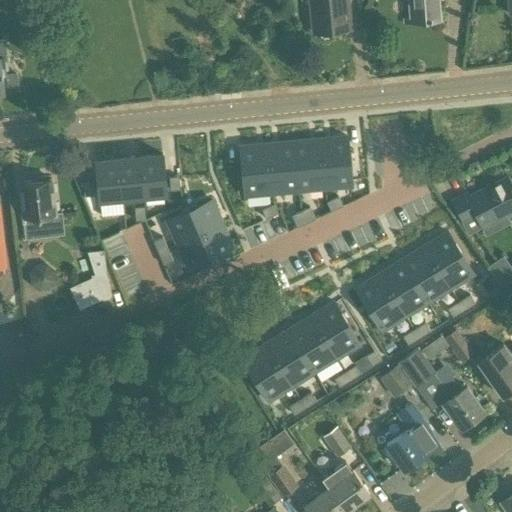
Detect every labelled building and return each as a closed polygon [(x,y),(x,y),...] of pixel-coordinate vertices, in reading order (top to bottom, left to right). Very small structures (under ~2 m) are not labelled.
[(321,36),(333,31),(350,29),(347,0),(305,0),(311,14),(313,33),(319,32),(321,36)] [(408,0),(411,23),(439,20),(437,0),(408,0)] [(5,74),(3,58),(6,57),(4,40),(0,39),(0,91),(18,90),(17,73),(5,74)] [(348,133),(320,136),(326,190),(353,187),(348,133)] [(320,136),(293,138),(298,192),(326,190),(320,136)] [(293,138),(266,141),(271,195),(298,192),(293,138)] [(266,141),(238,143),(243,197),(271,195),(266,141)] [(163,151),(140,153),(144,198),(167,195),(163,151)] [(140,153),(117,155),(121,200),(144,198),(140,153)] [(117,155),(93,157),(97,202),(121,200),(117,155)] [(47,177),(47,176),(35,177),(36,179),(20,180),(26,237),(43,235),(42,217),(55,216),(51,177),(47,177)] [(179,176),(169,177),(170,190),(180,189),(179,176)] [(511,212),(511,187),(507,177),(468,197),(467,194),(452,201),(461,219),(474,212),(482,228),(483,227),(481,223),(503,212),(505,216),(511,212)] [(93,182),(83,182),(84,196),(94,195),(93,182)] [(338,196),(326,202),(330,210),(342,205),(338,196)] [(180,211),(163,219),(175,246),(224,224),(213,197),(196,205),(195,204),(180,210),(180,211)] [(273,204),(262,209),(266,218),(277,213),(273,204)] [(144,206),(134,207),(135,220),(145,219),(144,206)] [(309,206),(300,210),(306,222),(315,218),(309,206)] [(300,210),(291,215),(297,227),(306,222),(300,210)] [(445,223),(422,238),(453,286),(476,271),(445,223)] [(224,224),(175,246),(187,272),(236,250),(224,224)] [(162,236),(153,240),(158,252),(167,248),(162,236)] [(422,238),(398,253),(429,301),(453,286),(422,238)] [(167,248),(158,252),(163,264),(173,260),(167,248)] [(80,309),(98,301),(112,297),(107,277),(104,251),(87,251),(95,274),(91,275),(92,278),(70,287),(80,309)] [(398,253),(375,268),(406,316),(429,301),(398,253)] [(503,254),(486,266),(503,291),(511,285),(511,267),(510,265),(503,254)] [(35,264),(28,273),(30,284),(39,290),(49,289),(56,281),(55,270),(46,263),(35,264)] [(375,268),(351,283),(382,332),(406,316),(375,268)] [(470,294),(459,300),(464,309),(475,302),(470,294)] [(332,296),(309,311),(339,359),(363,344),(332,296)] [(459,300),(447,307),(453,316),(464,309),(459,300)] [(309,311),(286,325),(316,373),(339,359),(309,311)] [(413,329),(418,338),(429,331),(424,322),(413,329)] [(286,325),(262,340),(293,388),(316,373),(286,325)] [(461,361),(473,353),(456,328),(444,337),(461,361)] [(413,329),(402,336),(407,345),(418,338),(413,329)] [(441,334),(421,349),(428,359),(448,345),(441,334)] [(262,340),(239,355),(270,403),(293,388),(262,340)] [(503,396),(511,388),(511,362),(507,356),(510,354),(503,344),(478,361),(503,396)] [(416,386),(436,372),(417,347),(398,361),(416,386)] [(374,349),(365,355),(372,365),(380,360),(374,349)] [(394,397),(412,383),(398,363),(379,376),(394,397)] [(355,365),(344,372),(349,380),(361,373),(355,365)] [(344,372),(333,379),(338,387),(349,380),(344,372)] [(460,389),(452,377),(441,384),(450,396),(442,401),(461,428),(485,411),(466,384),(460,389)] [(311,392),(299,399),(305,408),(316,401),(311,392)] [(299,399),(288,406),(294,415),(305,408),(299,399)] [(403,469),(439,444),(431,432),(432,431),(423,418),(411,402),(396,413),(408,428),(386,444),(403,469)] [(337,456),(352,445),(337,425),(322,436),(337,456)] [(282,465),(276,456),(294,443),(284,429),(253,450),(269,474),(283,494),(297,484),(283,464),(282,465)] [(328,487),(344,511),(369,493),(346,460),(322,477),(328,487)] [(269,504),(281,496),(267,476),(255,485),(269,504)] [(310,511),(342,511),(344,511),(328,487),(305,504),(310,511)] [(511,511),(511,492),(500,501),(508,511),(511,511)]
